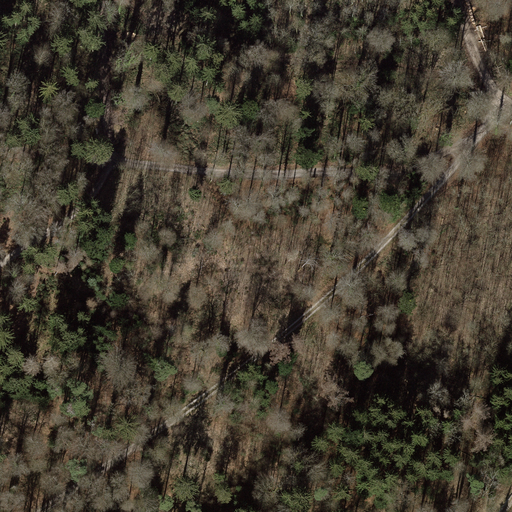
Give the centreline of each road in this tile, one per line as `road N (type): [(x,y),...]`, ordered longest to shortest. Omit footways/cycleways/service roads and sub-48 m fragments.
road 1 (track): [(479,134),(357,272),(182,414),(41,511)]
road 2 (track): [(0,262),(87,202),(110,161)]
road 3 (track): [(453,0),(500,113)]
